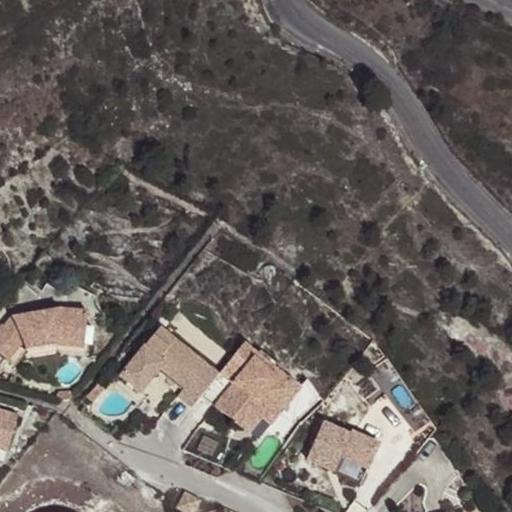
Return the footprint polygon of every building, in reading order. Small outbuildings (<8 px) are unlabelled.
[(55,337),(82,339),(84,312),(55,309),(11,319),(3,329),(1,326),(0,327),(0,355),(7,361),(21,344),(55,337)] [(198,393),(214,372),(157,325),(118,372),(138,389),(157,365),(168,364),(187,379),(175,393),(188,405),(198,393)] [(81,348),(82,339),(55,337),(21,344),(23,351),(54,345),(81,348)] [(299,386),(243,342),(223,366),(236,377),(211,405),(238,426),(252,410),(248,407),(255,399),(268,410),(277,399),(284,404),(299,386)] [(252,410),(238,426),(246,432),(259,416),(267,423),(284,404),(277,399),(268,410),(255,399),(248,407),(252,410)] [(0,413),(0,452),(4,454),(14,418),(0,413)] [(366,468),(378,442),(350,429),(348,433),(321,421),(305,458),(327,468),(333,453),(340,456),(366,468)] [(340,456),(333,453),(327,468),(334,471),(340,456)] [(171,511),(192,511),(195,506),(179,498),(171,511)]
